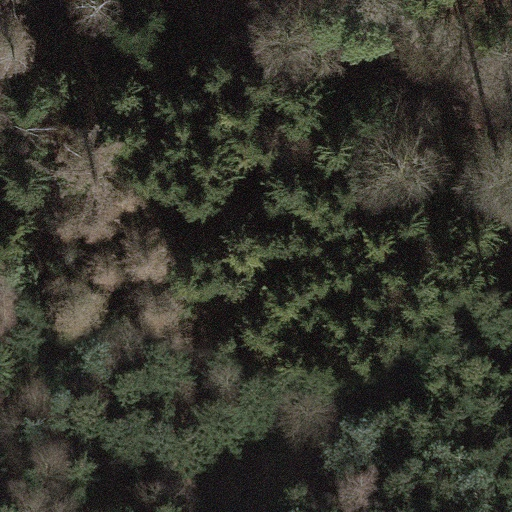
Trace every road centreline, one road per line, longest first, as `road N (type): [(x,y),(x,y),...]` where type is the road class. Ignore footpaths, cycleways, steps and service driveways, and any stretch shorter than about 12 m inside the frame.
road 1 (track): [(291,511),(511,237)]
road 2 (track): [(511,94),(363,0)]
